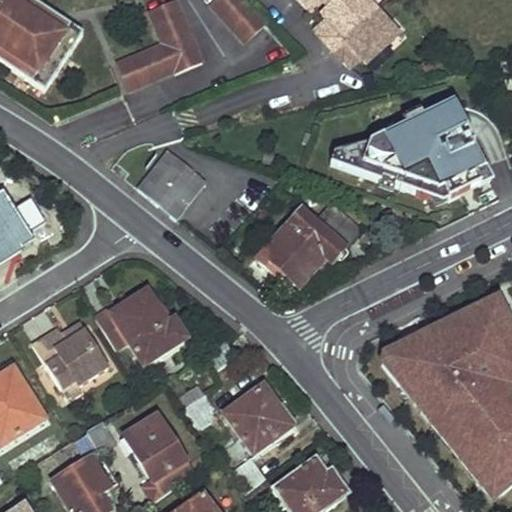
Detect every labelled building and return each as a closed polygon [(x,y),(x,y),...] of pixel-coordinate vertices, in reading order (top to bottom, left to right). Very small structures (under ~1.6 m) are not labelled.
[(44,96),(48,90),(83,38),(25,0),(12,0),(3,14),(8,17),(1,28),(0,27),(0,65),(24,82),(44,96)] [(0,0),(0,27),(1,28),(8,17),(3,14),(12,0),(0,0)] [(269,27),(244,0),(223,0),(212,10),(247,47),(269,27)] [(296,0),(304,8),(310,3),(315,10),(321,4),(329,12),(343,0),(296,0)] [(365,0),(343,0),(329,12),(324,17),(328,22),(322,28),(328,34),(323,39),(346,65),(351,59),(358,67),(364,62),(368,67),(399,38),(365,0)] [(179,3),(151,14),(165,47),(120,65),(131,94),(177,75),(177,77),(205,65),(179,3)] [(310,3),(304,8),(309,15),(315,10),(310,3)] [(328,34),(322,28),(316,32),(323,39),(328,34)] [(351,59),(346,65),(352,72),(358,67),(351,59)] [(332,157),(329,167),(428,200),(432,198),(443,192),(448,202),(448,203),(461,197),(455,186),(484,172),(452,107),(369,147),(332,157)] [(206,183),(160,167),(138,192),(176,223),(206,183)] [(490,183),(484,172),(455,186),(461,197),(490,183)] [(443,192),(432,198),(436,208),(448,202),(443,192)] [(330,266),(362,233),(338,209),(329,208),(309,232),(296,219),(257,262),(276,281),(281,277),(297,290),(324,262),(330,266)] [(108,310),(95,318),(116,351),(129,343),(145,367),(186,340),(175,322),(168,326),(147,293),(112,314),(108,310)] [(490,310),(492,315),(507,308),(501,294),(441,322),(446,331),(490,310)] [(389,354),(384,356),(401,379),(409,373),(419,385),(411,392),(421,405),(429,399),(498,488),(499,490),(511,480),(511,315),(508,307),(507,308),(492,315),(490,310),(446,331),(441,322),(439,323),(446,338),(434,343),(427,328),(386,347),(389,354)] [(439,323),(427,328),(434,343),(446,338),(439,323)] [(81,327),(62,340),(67,347),(87,335),(81,327)] [(34,348),(62,393),(77,384),(80,389),(109,371),(87,335),(67,347),(62,340),(57,333),(34,348)] [(209,356),(219,373),(236,362),(226,346),(209,356)] [(0,379),(0,444),(3,450),(48,421),(16,370),(0,379)] [(409,373),(401,379),(411,392),(419,385),(409,373)] [(62,393),(68,401),(83,393),(80,389),(77,384),(62,393)] [(226,419),(254,457),(292,429),(278,409),(274,412),(260,393),(226,419)] [(185,411),(201,434),(218,422),(211,413),(215,410),(206,397),(185,411)] [(429,399),(421,405),(490,494),(498,488),(429,399)] [(127,440),(121,444),(126,454),(132,450),(154,484),(184,464),(147,406),(118,426),(127,440)] [(86,433),(100,455),(113,447),(99,425),(86,433)] [(321,460),(275,494),(288,511),(326,511),(347,497),(321,460)] [(53,486),(69,511),(103,511),(108,509),(100,497),(110,491),(90,461),(53,486)] [(231,477),(245,497),(266,482),(257,470),(253,473),(248,465),(231,477)] [(190,511),(212,511),(205,502),(190,511)]
